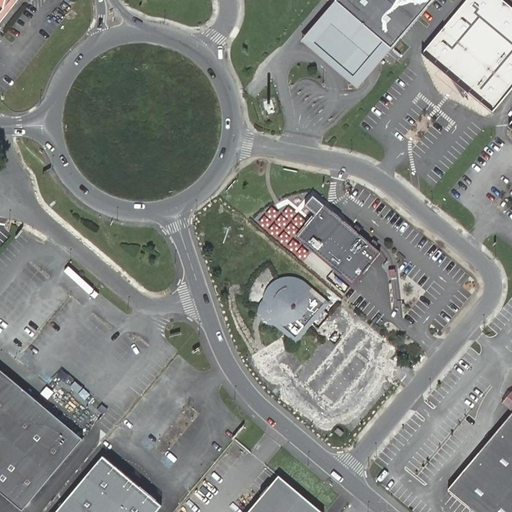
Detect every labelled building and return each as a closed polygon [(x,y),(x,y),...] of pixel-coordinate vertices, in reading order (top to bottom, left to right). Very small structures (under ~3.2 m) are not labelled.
[(14,0),(0,0),(0,18),(9,6),(14,0)] [(337,0),(319,22),(302,42),(359,89),(376,69),(433,0),(337,0)] [(511,89),(511,8),(502,0),(466,0),(422,53),(493,112),(511,89)] [(380,252),(323,205),(314,216),(297,237),(305,244),(353,285),(380,252)] [(292,219),(292,220),(296,244),(296,245),(305,244),(297,237),(314,216),(292,219)] [(296,340),(327,303),(308,287),(304,284),(298,281),(290,279),(284,279),(276,282),(270,286),(264,295),(262,304),(262,315),(271,325),(274,322),(296,340)] [(82,439),(0,369),(0,491),(22,510),(82,439)] [(511,511),(511,412),(448,489),(475,511),(511,511)] [(103,456),(56,511),(156,511),(161,506),(103,456)] [(322,511),(278,476),(248,511),(322,511)]
